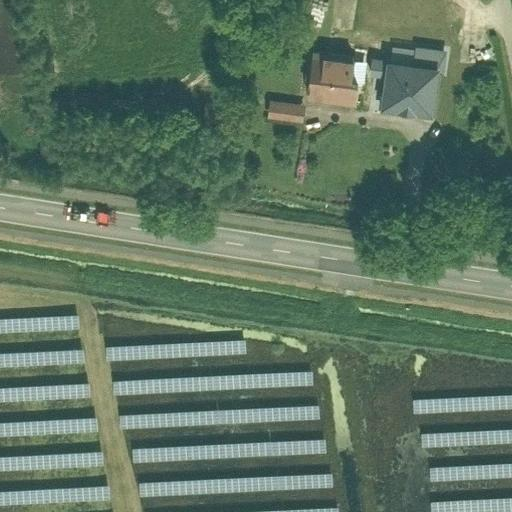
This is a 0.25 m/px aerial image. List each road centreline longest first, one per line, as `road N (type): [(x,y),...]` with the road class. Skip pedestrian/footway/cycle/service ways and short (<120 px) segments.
road 1 (secondary): [(511,285),(0,206)]
road 2 (track): [(347,261),(339,298),(379,511)]
